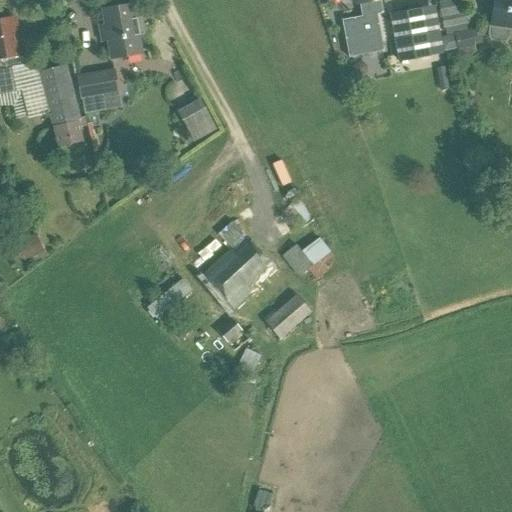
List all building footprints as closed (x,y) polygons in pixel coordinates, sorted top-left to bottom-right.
[(363,2),(364,2),(366,17),(382,14),(380,0),(357,0),(358,3),(363,2)] [(462,0),(443,0),(438,1),(440,17),(465,12),(462,0)] [(511,0),(493,0),(490,26),(489,37),(490,41),(505,43),(509,38),(511,38),(511,0)] [(133,5),(102,11),(111,59),(142,54),(139,37),(146,36),(143,19),(136,20),(133,5)] [(429,55),(421,8),(390,14),(399,61),(429,55)] [(28,90),(24,65),(16,19),(0,21),(0,94),(20,91),(28,90)] [(94,27),(83,28),(87,51),(97,49),(94,27)] [(458,51),(475,47),(472,30),(454,34),(458,51)] [(27,120),(48,114),(52,127),(53,127),(58,148),(82,142),(77,121),(79,120),(66,66),(38,73),(36,63),(24,65),(28,90),(20,91),(27,120)] [(114,71),(77,77),(81,99),(118,93),(114,71)] [(221,133),(221,132),(197,90),(173,103),(188,129),(176,136),(185,153),(217,135),(221,133)] [(394,141),(381,147),(389,165),(402,160),(394,141)] [(481,159),(468,160),(469,181),(483,180),(481,159)] [(235,175),(233,162),(216,164),(218,177),(235,175)] [(135,228),(145,242),(158,234),(154,227),(178,213),(160,184),(115,212),(127,233),(135,228)] [(176,204),(190,202),(188,184),(174,186),(176,204)] [(297,229),(313,216),(298,198),(282,211),(297,229)] [(249,292),(272,270),(275,266),(234,224),(220,237),(231,248),(203,274),(233,310),(251,295),(249,292)] [(15,242),(25,260),(43,251),(33,232),(15,242)] [(297,277),(312,265),(296,246),(282,257),(297,277)] [(369,278),(343,288),(348,301),(374,290),(369,278)] [(311,312),(297,295),(265,323),(279,339),(311,312)] [(232,319),(218,331),(234,351),(248,340),(232,319)] [(246,349),(236,371),(244,375),(238,399),(250,402),(254,386),(247,384),(261,355),(246,349)] [(280,371),(285,353),(274,350),(269,368),(280,371)]
